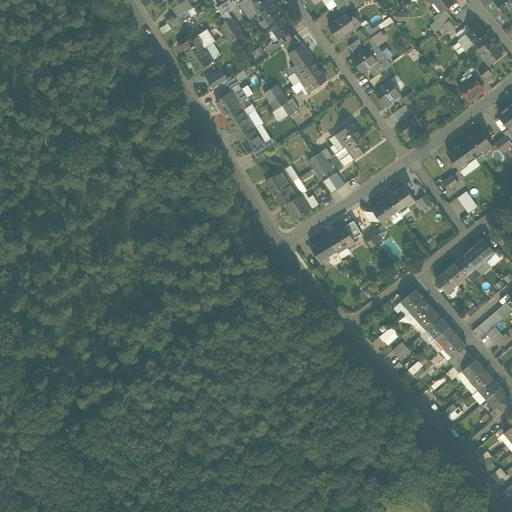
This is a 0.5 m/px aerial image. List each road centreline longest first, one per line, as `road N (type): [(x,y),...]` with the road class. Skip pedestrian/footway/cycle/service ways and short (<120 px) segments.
road 1 (residential): [(131,0),(283,245)]
road 2 (residential): [(295,0),(408,161)]
road 3 (residential): [(347,327),(458,456)]
road 4 (residential): [(283,245),(408,161)]
road 5 (residential): [(417,272),(511,383)]
road 6 (residential): [(408,161),(511,79)]
